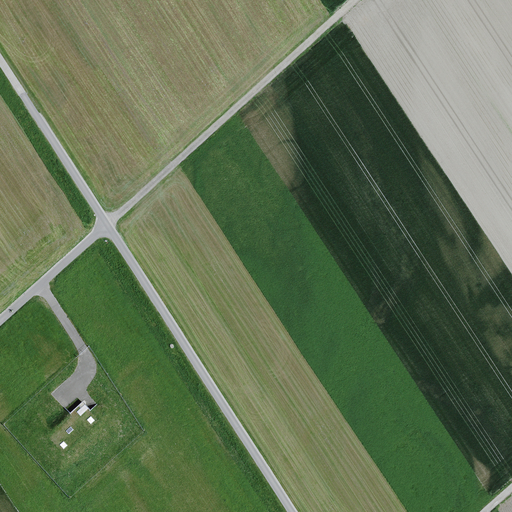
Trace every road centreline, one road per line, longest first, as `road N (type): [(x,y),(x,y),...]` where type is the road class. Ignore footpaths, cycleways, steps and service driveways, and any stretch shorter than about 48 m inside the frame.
road 1 (track): [(106,224),(291,511)]
road 2 (track): [(106,224),(354,0)]
road 3 (track): [(106,224),(0,60)]
road 4 (track): [(0,319),(106,224)]
road 5 (track): [(39,283),(86,358),(58,399)]
